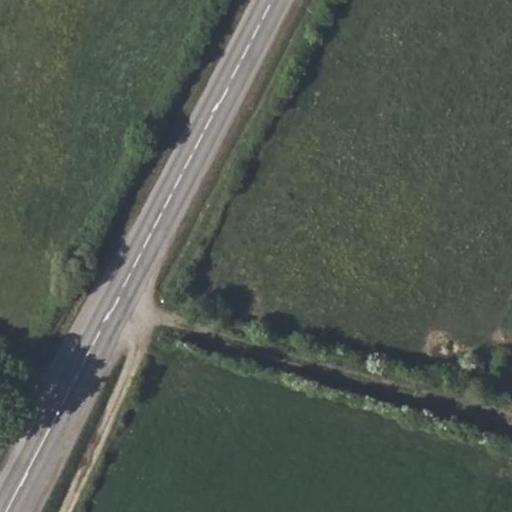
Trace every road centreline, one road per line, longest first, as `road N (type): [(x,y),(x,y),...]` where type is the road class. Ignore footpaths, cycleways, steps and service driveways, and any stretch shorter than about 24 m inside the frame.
road 1 (tertiary): [(3,511),(268,0)]
road 2 (track): [(109,306),(511,423)]
road 3 (track): [(109,306),(139,343),(68,511)]
